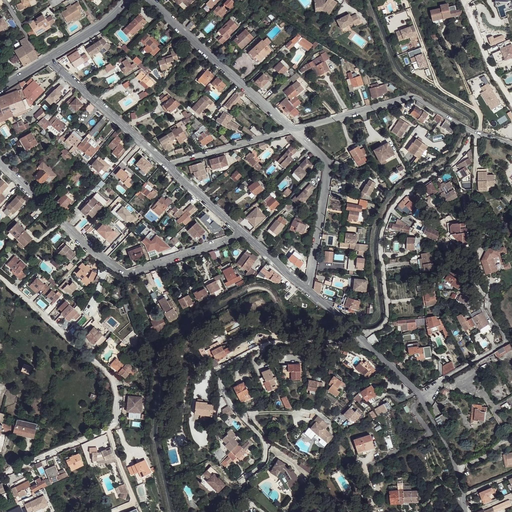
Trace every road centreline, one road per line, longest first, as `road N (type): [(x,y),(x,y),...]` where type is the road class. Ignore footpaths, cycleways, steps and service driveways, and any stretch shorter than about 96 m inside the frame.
road 1 (residential): [(243,234),(122,272),(0,163)]
road 2 (residential): [(357,335),(264,345),(229,364),(222,389),(265,448),(264,461),(243,480)]
road 3 (residential): [(357,335),(386,317),(381,240),(390,211),(467,145)]
road 4 (residential): [(357,335),(419,394),(451,452),(465,511)]
road 5 (residential): [(295,129),(150,0)]
road 6 (residential): [(474,132),(412,95),(295,129)]
road 7 (residential): [(307,290),(328,168),(295,129)]
road 8 (residential): [(48,58),(168,168)]
road 9 (residential): [(295,129),(168,168)]
